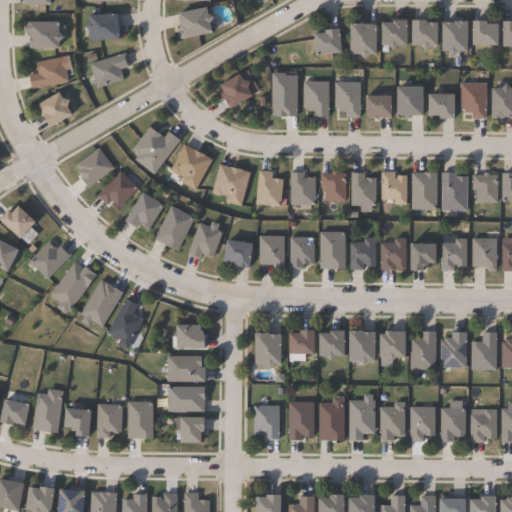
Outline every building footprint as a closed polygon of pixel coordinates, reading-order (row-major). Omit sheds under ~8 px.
[(213,25),(215,34),(185,40),(185,38),(179,40),(177,30),(183,29),(182,27),(184,27),(184,26),(182,26),(180,15),(210,9),(211,15),(217,19),(213,25)] [(120,15),(120,19),(121,19),(121,26),(121,27),(122,27),(122,29),(124,29),(125,40),(123,40),(123,41),(93,42),(92,32),(87,28),(92,23),(91,16),(120,15)] [(412,22),(411,47),(403,47),(397,52),(393,47),(385,46),(386,24),(398,24),(398,21),(412,22)] [(442,24),(442,47),(434,47),(430,52),(425,47),(416,47),(416,22),(431,22),(431,24),(442,24)] [(472,23),(472,53),(462,53),(457,58),(452,53),(446,52),(446,24),(459,24),(459,22),(472,23)] [(503,26),(502,47),(477,46),(477,22),(492,23),(492,26),(503,26)] [(63,44),(63,50),(32,49),(33,38),(31,37),(32,23),(63,24),(63,34),(67,39),(63,44)] [(511,23),(499,23),(499,49),(511,49),(511,23)] [(368,26),(381,26),(380,56),(373,56),(368,61),(364,55),(353,55),(354,25),(368,25),(368,26)] [(346,54),(319,56),(317,35),(329,34),(329,31),(344,30),(346,54)] [(124,81),(97,89),(90,65),(126,54),(130,68),(121,70),(124,81)] [(70,83),(32,90),(29,76),(38,74),(36,64),(66,58),(70,83)] [(256,97),(234,110),(226,97),(228,96),(222,86),(243,74),(247,82),(253,83),(252,90),(256,97)] [(330,83),(329,118),(315,118),(315,112),(308,112),(308,109),(304,109),(305,82),(330,83)] [(362,84),(361,119),(347,118),(347,112),(339,112),(339,110),(336,109),(336,84),(362,84)] [(476,84),(476,85),(488,85),(487,120),(473,120),(473,114),(466,114),(466,110),(462,110),(462,84),(472,85),(472,84),(476,84)] [(511,118),(509,118),(509,120),(496,120),(496,90),(506,90),(511,85),(511,86),(511,118)] [(428,89),(428,118),(401,117),(401,89),(428,89)] [(71,109),(77,117),(54,129),(47,116),(44,117),(39,107),(63,94),(67,101),(73,102),(71,109)] [(460,96),(459,120),(444,120),(444,117),(433,117),(433,96),(460,96)] [(396,97),(396,119),(370,119),(370,97),(396,97)] [(151,128),(165,139),(170,133),(181,142),(158,170),(149,164),(145,169),(138,163),(142,158),(140,156),(137,157),(135,155),(135,153),(133,151),(151,128)] [(214,161),(199,189),(198,188),(196,191),(182,183),(185,177),(182,175),(178,176),(173,173),(171,169),(185,145),(214,161)] [(109,171),(83,189),(73,174),(74,173),(70,166),(94,149),(109,171)] [(251,174),(242,207),(226,203),(228,197),(223,196),(220,198),(215,196),(213,192),(222,166),(251,174)] [(139,189),(120,209),(113,202),(109,206),(98,196),(121,172),(139,189)] [(283,181),(280,208),(256,205),(260,172),(273,174),(272,180),(283,181)] [(305,172),(305,179),(316,179),(316,206),(290,206),(290,173),(305,172)] [(347,175),(347,203),(326,203),(326,190),(321,190),(321,174),(333,175),(333,173),(339,173),(339,175),(347,175)] [(377,180),(377,207),(351,207),(352,173),(366,173),(366,180),(377,180)] [(397,180),(398,180),(398,177),(408,177),(408,206),(396,206),(396,201),(382,201),(382,174),(397,174),(397,180)] [(439,175),(437,211),(412,211),(413,174),(439,175)] [(469,179),(468,213),(441,212),(442,174),(457,174),(457,178),(469,179)] [(491,176),(499,176),(499,204),(477,204),(478,191),(473,191),(474,176),(485,176),(485,174),(491,174),(491,176)] [(511,175),(499,176),(499,202),(511,202),(511,175)] [(165,207),(150,231),(140,225),(138,229),(127,222),(145,194),(165,207)] [(21,204),(38,220),(23,237),(2,217),(11,208),(15,212),(21,204)] [(196,220),(178,253),(155,241),(173,208),(196,220)] [(221,226),(219,231),(225,233),(213,259),(205,255),(202,261),(189,255),(202,225),(212,229),(215,223),(221,226)] [(347,235),(346,271),(321,270),(322,234),(347,235)] [(0,238),(21,248),(10,271),(0,265),(0,238)] [(287,238),(286,271),(277,271),(277,267),(261,266),(262,238),(287,238)] [(511,238),(511,273),(503,273),(503,238),(511,238)] [(317,246),(316,266),(305,266),(305,271),(291,270),(292,239),(312,239),(312,246),(317,246)] [(377,240),(376,268),(367,268),(367,265),(365,265),(364,272),(351,271),(352,244),(365,244),(366,239),(377,240)] [(408,240),(407,269),(397,269),(397,266),(395,266),(395,272),(381,272),(382,244),(395,245),(395,240),(408,240)] [(499,240),(498,274),(489,274),(490,268),(474,268),(474,240),(499,240)] [(56,248),(57,249),(61,245),(71,254),(48,278),(30,261),(50,241),(57,248),(56,248)] [(469,241),(469,269),(459,269),(459,266),(456,266),(456,273),(442,273),(442,245),(458,245),(458,241),(469,241)] [(257,247),(254,270),(238,268),(239,265),(229,264),(231,243),(257,247)] [(428,273),(415,273),(415,246),(441,246),(441,265),(431,265),(431,267),(428,267),(428,273)] [(69,262),(78,268),(80,266),(90,273),(60,314),(50,306),(54,301),(45,294),(69,262)] [(117,293),(97,327),(86,320),(83,326),(76,321),(79,316),(75,313),(95,280),(117,293)] [(144,318),(127,349),(118,344),(121,339),(107,332),(126,297),(139,304),(134,313),(144,318)] [(204,325),(204,330),(206,330),(206,334),(208,334),(207,347),(180,347),(180,325),(204,325)] [(318,353),(292,353),(292,332),(303,332),(303,329),(318,329),(318,353)] [(348,330),(348,355),(339,355),(334,360),(329,355),(322,355),(322,332),(334,332),(334,330),(348,330)] [(366,330),(366,331),(378,331),(378,360),(372,361),(367,365),(362,360),(353,360),(353,330),(366,330)] [(396,330),(396,331),(410,331),(409,357),(400,356),(395,361),(393,359),(392,366),(382,366),(382,356),(383,356),(384,333),(389,333),(389,330),(396,330)] [(437,369),(411,369),(411,338),(422,338),(422,331),(437,331),(437,369)] [(277,363),(272,367),(267,363),(258,363),(259,332),(285,334),(284,363),(277,363)] [(468,332),(467,368),(441,367),(441,341),(446,341),(446,338),(453,338),(453,332),(468,332)] [(493,370),(472,370),(472,341),(483,341),(483,332),(493,332),(493,370)] [(511,368),(496,368),(496,342),(501,342),(501,339),(508,339),(508,333),(511,333),(511,368)] [(203,356),(203,368),(205,368),(205,382),(167,382),(167,356),(203,356)] [(206,387),(206,413),(168,412),(169,386),(206,387)] [(64,391),(58,433),(33,429),(39,393),(48,395),(49,389),(64,391)] [(376,400),(376,434),(364,434),(364,441),(350,441),(351,400),(366,401),(366,394),(375,394),(375,400),(376,400)] [(346,440),(320,440),(320,403),(335,403),(335,397),(346,397),(346,440)] [(32,404),(28,424),(25,424),(24,428),(13,425),(13,424),(1,422),(7,398),(32,404)] [(317,402),(316,436),(306,436),(306,435),(304,435),(303,440),(290,440),(291,401),(317,402)] [(154,438),(128,438),(129,402),(154,402),(154,438)] [(407,402),(406,436),(396,436),(396,435),(395,435),(395,441),(380,441),(381,407),(396,408),(396,402),(407,402)] [(123,405),(122,432),(111,432),(110,438),(96,437),(98,404),(123,405)] [(281,406),(280,440),(266,440),(266,434),(265,434),(265,435),(255,435),(255,405),(281,406)] [(94,409),(92,436),(78,435),(79,430),(75,430),(75,427),(67,426),(69,407),(94,409)] [(437,407),(436,435),(427,435),(427,434),(425,434),(425,442),(411,441),(411,407),(437,407)] [(468,408),(468,437),(457,437),(457,436),(455,436),(455,442),(441,442),(442,408),(468,408)] [(511,409),(511,438),(511,436),(509,436),(509,443),(496,443),(496,420),(502,420),(502,409),(511,409)] [(498,410),(498,419),(493,419),(492,439),(481,439),(481,442),(471,442),(472,410),(498,410)] [(207,417),(207,431),(205,431),(204,442),(183,442),(184,416),(207,417)] [(0,479),(17,483),(11,510),(0,507),(0,479)] [(32,486),(47,488),(44,511),(31,511),(18,510),(21,486),(32,488),(32,486)] [(78,491),(75,511),(50,511),(52,489),(78,491)] [(117,493),(115,511),(90,511),(92,491),(117,493)] [(179,494),(178,511),(152,511),(153,497),(162,497),(162,499),(165,500),(165,493),(179,494)] [(148,495),(147,511),(122,511),(123,500),(133,500),(134,494),(148,495)] [(210,500),(209,511),(184,511),(185,494),(199,494),(199,500),(210,500)] [(285,494),(285,511),(259,511),(259,497),(271,497),(271,494),(285,494)] [(348,511),(322,511),(322,497),(333,497),(334,494),(348,494),(348,511)] [(315,495),(315,511),(289,511),(289,504),(300,505),(300,495),(315,495)] [(352,511),(352,497),(364,497),(364,495),(379,495),(379,511),(352,511)] [(406,511),(380,511),(380,505),(391,505),(391,496),(406,495),(406,511)] [(436,511),(410,511),(410,506),(422,506),(422,496),(436,497),(436,511)] [(488,511),(474,511),(474,497),(488,497),(488,511)] [(511,511),(493,511),(493,500),(499,500),(499,498),(503,498),(503,497),(511,497),(511,511)] [(470,511),(443,511),(443,498),(470,498),(470,511)]
